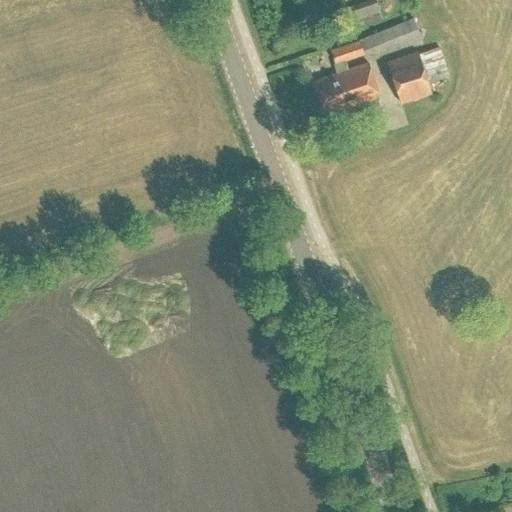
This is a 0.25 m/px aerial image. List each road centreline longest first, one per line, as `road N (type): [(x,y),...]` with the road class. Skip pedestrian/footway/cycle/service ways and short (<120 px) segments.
road 1 (tertiary): [(392,511),(208,0)]
road 2 (track): [(0,283),(297,176)]
